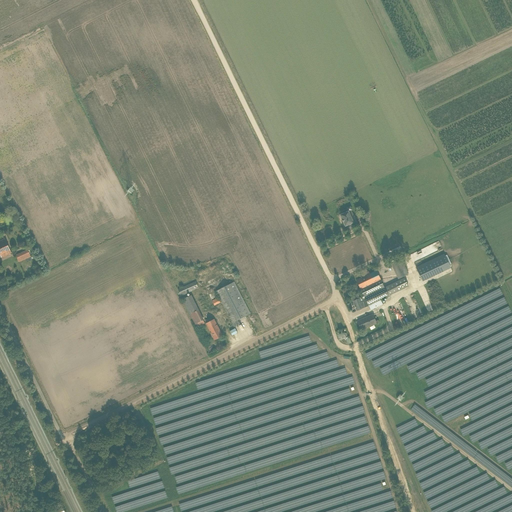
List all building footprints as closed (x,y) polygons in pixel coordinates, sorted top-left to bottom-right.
[(344,223),(345,226),(352,223),(353,227),(358,225),(354,216),(351,217),(348,211),(340,215),(342,219),(343,223),(344,223)] [(0,254),(9,250),(4,239),(0,240),(0,254)] [(25,258),(30,256),(28,251),(16,256),(19,261),(25,258)] [(444,254),(416,267),(423,281),(437,275),(451,268),(450,268),(449,265),(445,256),(444,254)] [(409,274),(402,259),(391,264),(398,279),(409,274)] [(356,280),(361,289),(381,280),(376,270),(370,274),(369,271),(365,273),(366,275),(356,280)] [(385,287),(381,280),(361,289),(371,310),(383,304),(381,299),(389,296),(409,286),(405,278),(385,287)] [(181,296),(199,288),(196,281),(178,289),(181,296)] [(238,320),(250,314),(234,282),(216,291),(234,327),(240,324),(238,320)] [(182,300),(197,328),(205,324),(203,320),(204,320),(192,295),(182,300)] [(352,298),(357,310),(364,307),(358,295),(352,298)] [(361,330),(379,322),(378,320),(376,321),(373,314),(358,321),(361,330)] [(220,332),(214,319),(206,324),(212,336),(215,340),(223,336),(220,332)] [(349,336),(346,337),(344,333),(340,334),(339,332),(337,333),(338,335),(332,337),(334,343),(340,342),(347,340),(348,340),(349,343),(351,343),(349,336)]
